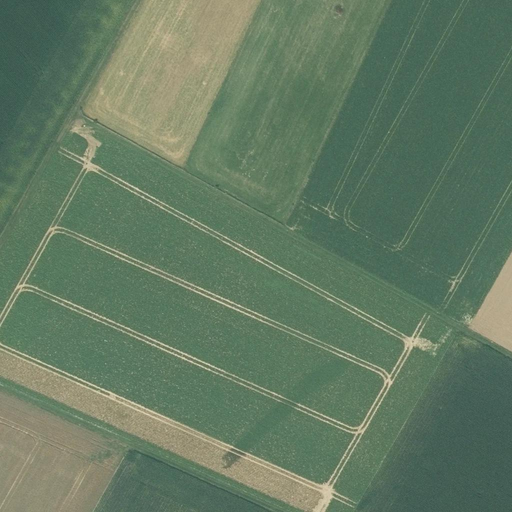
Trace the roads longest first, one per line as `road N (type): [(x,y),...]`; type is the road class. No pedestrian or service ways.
road 1 (track): [(511,357),(73,113)]
road 2 (track): [(0,385),(282,511)]
road 3 (track): [(0,244),(138,0)]
